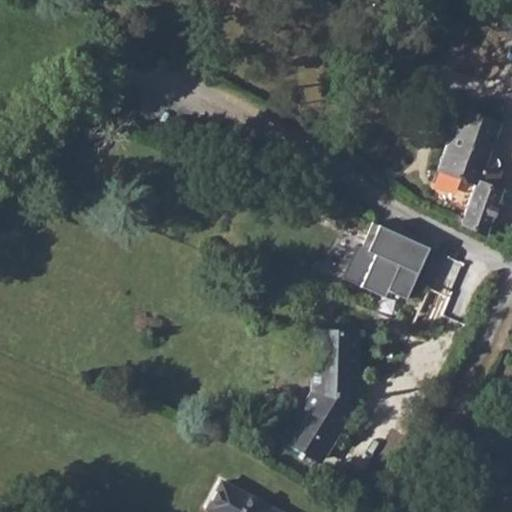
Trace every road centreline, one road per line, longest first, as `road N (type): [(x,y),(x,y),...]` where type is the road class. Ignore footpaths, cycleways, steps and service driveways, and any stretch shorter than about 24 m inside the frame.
road 1 (residential): [(511,264),(148,83)]
road 2 (track): [(148,83),(122,73),(92,81),(0,155)]
